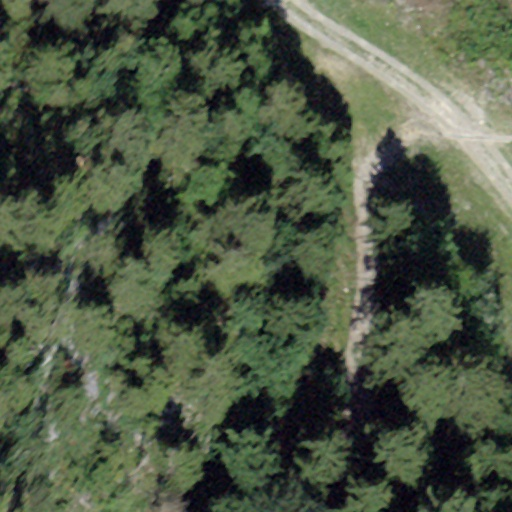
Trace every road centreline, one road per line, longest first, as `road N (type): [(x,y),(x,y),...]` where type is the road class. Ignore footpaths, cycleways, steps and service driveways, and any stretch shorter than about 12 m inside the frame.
road 1 (track): [(278,0),(424,96)]
road 2 (track): [(424,96),(511,178)]
